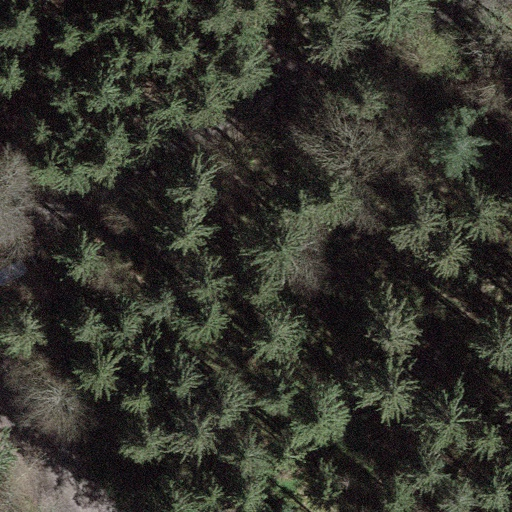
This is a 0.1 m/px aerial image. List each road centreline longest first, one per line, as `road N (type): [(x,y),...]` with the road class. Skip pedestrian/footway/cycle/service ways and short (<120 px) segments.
road 1 (track): [(0,239),(481,0)]
road 2 (track): [(0,381),(97,511)]
